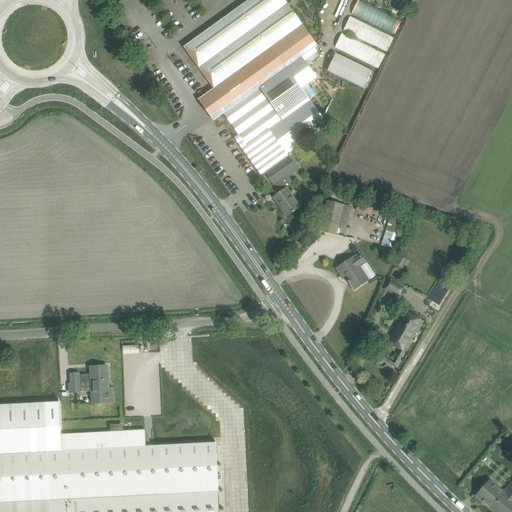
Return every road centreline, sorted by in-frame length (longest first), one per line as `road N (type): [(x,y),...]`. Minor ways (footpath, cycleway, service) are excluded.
road 1 (unclassified): [(280,299),(239,320),(0,335)]
road 2 (secondary): [(462,511),(345,390),(280,299)]
road 3 (unknown): [(214,205),(237,195),(243,180),(166,57),(237,0)]
road 4 (secondary): [(280,299),(214,205),(138,120)]
